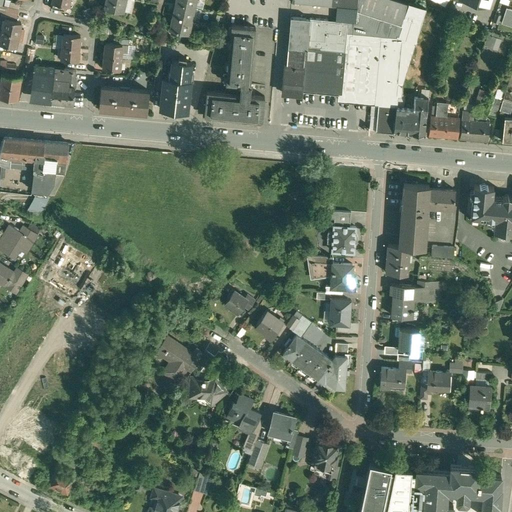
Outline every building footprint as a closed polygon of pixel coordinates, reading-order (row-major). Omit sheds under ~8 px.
[(69,0),(53,0),(52,8),(65,11),(67,5),(69,5),(69,0)] [(126,0),(106,0),(105,7),(124,11),(126,0)] [(409,4),(395,0),(358,0),(358,8),(357,22),(291,16),(290,35),(279,34),(277,55),(288,56),(289,47),(307,48),(346,51),(342,93),(342,97),(382,101),(380,130),(394,132),(397,107),(397,106),(399,95),(402,96),(403,84),(411,58),(426,9),(409,4)] [(193,6),(176,2),(173,16),(190,19),(191,14),(193,15),(195,7),(193,6)] [(500,23),(505,9),(499,7),(494,21),(500,23)] [(190,19),(173,16),(170,29),(190,33),(190,32),(187,32),(188,27),(190,28),(192,20),(190,19)] [(21,22),(5,19),(2,30),(22,35),(24,29),(20,28),(21,22)] [(256,27),(232,24),(227,82),(241,83),(240,94),(250,94),(251,84),(256,27)] [(22,35),(2,30),(0,41),(0,43),(16,47),(17,41),(21,42),(22,35)] [(488,31),(484,46),(499,50),(503,35),(488,31)] [(80,35),(62,33),(61,45),(78,47),(80,35)] [(114,43),(106,42),(105,55),(122,56),(122,51),(123,44),(114,43)] [(78,47),(61,45),(59,58),(77,60),(78,47)] [(346,51),(307,48),(289,47),(288,56),(287,65),(286,64),(283,93),(301,95),(302,90),(342,93),(346,51)] [(122,56),(105,55),(104,67),(120,69),(122,56)] [(192,62),(172,59),(171,69),(172,69),(171,77),(164,76),(160,108),(166,108),(166,107),(182,109),(182,110),(188,111),(192,80),(190,79),(191,71),(192,62)] [(20,63),(0,60),(0,66),(20,69),(20,63)] [(56,67),(36,64),(35,69),(32,93),(52,96),(56,68),(56,67)] [(81,71),(56,68),(52,96),(52,101),(65,102),(66,104),(69,105),(71,103),(73,103),(73,96),(86,97),(89,72),(81,71)] [(21,75),(2,72),(0,88),(0,95),(18,98),(21,75)] [(121,87),(102,85),(99,107),(123,109),(125,89),(120,89),(121,87)] [(149,90),(130,88),(130,90),(125,89),(123,109),(146,112),(147,112),(149,90)] [(240,94),(207,90),(205,114),(263,120),(265,96),(250,94),(240,94)] [(429,97),(415,96),(414,108),(412,133),(425,134),(429,97)] [(511,102),(502,100),(500,110),(510,113),(511,105),(511,102)] [(447,102),(438,101),(437,116),(446,117),(447,102)] [(397,106),(397,107),(394,132),(412,133),(414,108),(397,106)] [(470,111),(463,110),(460,138),(471,139),(473,120),(474,111),(470,111)] [(437,116),(433,115),(431,135),(458,138),(460,118),(446,117),(437,116)] [(481,116),(480,121),(473,120),(471,139),(488,140),(490,121),(486,121),(486,117),(481,116)] [(511,117),(505,116),(502,140),(511,140),(511,117)] [(45,140),(5,136),(0,148),(0,157),(9,161),(9,156),(35,158),(34,169),(34,170),(32,189),(48,191),(54,182),(55,169),(52,168),(54,159),(67,160),(68,160),(69,142),(45,140)] [(35,158),(9,156),(9,161),(0,157),(0,164),(7,167),(11,167),(34,169),(35,158)] [(323,170),(311,169),(310,180),(322,181),(323,170)] [(429,185),(405,183),(400,245),(400,246),(409,246),(425,248),(428,206),(429,188),(429,185)] [(508,195),(504,197),(503,197),(494,196),(494,187),(488,186),(485,184),(481,185),(474,185),(471,217),(479,217),(479,219),(486,220),(487,218),(495,219),(494,231),(501,231),(501,234),(504,236),(508,235),(508,232),(511,232),(511,197),(509,195),(509,194),(508,195)] [(455,189),(429,188),(428,206),(454,207),(455,189)] [(50,197),(36,194),(27,211),(38,216),(50,197)] [(351,211),(328,210),(328,218),(335,218),(334,225),(350,226),(350,224),(351,211)] [(10,224),(0,240),(0,247),(13,256),(21,244),(29,248),(38,233),(24,225),(20,230),(10,224)] [(350,226),(334,225),(334,232),(328,232),(328,235),(327,240),(328,240),(327,243),(333,243),(332,251),(354,252),(355,241),(354,241),(354,237),(355,237),(356,226),(350,226)] [(400,245),(389,244),(387,272),(407,274),(409,246),(400,246),(400,245)] [(455,247),(432,245),(432,256),(454,257),(455,247)] [(353,264),(333,262),(334,257),(311,255),(315,277),(332,274),(332,278),(334,278),(333,286),(343,287),(352,287),(353,264)] [(0,263),(0,280),(8,285),(9,283),(18,288),(24,278),(15,272),(0,263)] [(28,272),(18,266),(15,272),(24,278),(28,272)] [(419,285),(392,284),(391,292),(394,293),(392,315),(412,316),(412,309),(416,309),(417,298),(434,299),(435,287),(433,287),(433,281),(419,280),(419,285)] [(246,296),(234,288),(225,301),(238,311),(244,304),(249,308),(255,299),(248,293),(246,296)] [(351,300),(332,298),(331,321),(329,321),(329,322),(348,323),(349,310),(350,310),(351,300)] [(267,309),(256,324),(273,335),(283,321),(267,309)] [(312,321),(303,314),(299,319),(299,320),(309,326),(312,321)] [(294,315),(287,324),(293,328),(295,325),(299,320),(299,319),(294,315)] [(309,326),(299,320),(295,325),(305,332),(309,326)] [(305,332),(295,325),(293,328),(291,330),(296,333),(297,333),(301,336),(305,332)] [(420,329),(400,328),(399,348),(408,349),(408,350),(408,353),(410,354),(418,354),(418,349),(420,329)] [(296,333),(283,353),(292,359),(306,340),(301,336),(297,333),(296,333)] [(187,348),(167,334),(156,350),(171,360),(164,371),(178,380),(188,366),(194,357),(191,355),(185,351),(187,348)] [(306,340),(292,359),(301,366),(315,346),(306,340)] [(348,343),(336,342),(335,354),(347,355),(348,343)] [(315,346),(301,366),(310,372),(323,352),(315,346)] [(196,347),(191,355),(194,357),(188,366),(192,368),(192,369),(192,370),(199,360),(203,352),(196,347)] [(216,356),(205,349),(203,352),(199,360),(209,367),(216,356)] [(424,349),(418,349),(418,354),(410,354),(409,360),(412,360),(423,361),(424,349)] [(323,352),(310,372),(319,378),(333,359),(332,358),(323,352)] [(347,355),(335,354),(332,358),(333,359),(319,378),(325,382),(326,380),(336,387),(345,388),(347,355)] [(399,368),(382,367),(382,372),(381,372),(380,381),(381,381),(381,386),(404,387),(406,370),(412,371),(412,360),(409,360),(400,359),(399,368)] [(450,371),(423,369),(422,382),(428,382),(427,386),(428,386),(441,387),(441,385),(450,385),(450,371)] [(492,372),(477,371),(477,378),(492,379),(492,372)] [(210,379),(205,378),(203,378),(194,378),(194,387),(192,389),(192,393),(193,395),(197,395),(199,394),(205,394),(211,402),(225,390),(219,384),(215,383),(210,379)] [(491,386),(471,384),(469,404),(470,404),(470,401),(481,402),(481,406),(483,406),(489,407),(491,386)] [(250,396),(241,392),(237,401),(234,400),(229,411),(235,414),(234,416),(241,420),(240,423),(251,428),(254,429),(257,420),(261,411),(249,406),(251,402),(252,402),(252,401),(251,401),(251,400),(251,399),(251,398),(251,397),(250,396)] [(289,414),(275,410),(269,431),(270,431),(271,429),(289,434),(289,436),(290,436),(295,416),(288,415),(289,414)] [(254,429),(251,428),(244,445),(253,449),(257,439),(264,423),(257,420),(254,429)] [(308,437),(296,434),(292,452),(304,455),(308,437)] [(253,449),(249,462),(261,466),(269,443),(257,439),(253,449)] [(338,444),(317,439),(313,460),(315,460),(314,467),(331,471),(333,464),(336,464),(338,454),(336,453),(338,444)] [(370,459),(365,480),(367,480),(365,488),(364,488),(358,511),(380,511),(382,505),(390,470),(391,464),(370,459)] [(450,471),(417,468),(416,472),(411,472),(412,468),(395,466),(394,470),(390,470),(382,505),(387,505),(386,511),(399,511),(408,511),(409,507),(423,508),(423,511),(452,511),(453,504),(447,503),(448,491),(457,492),(456,499),(459,502),(466,503),(469,501),(470,492),(483,493),(483,498),(481,498),(481,501),(483,501),(481,511),(498,511),(499,504),(500,504),(502,487),(501,487),(502,475),(479,473),(480,466),(451,464),(450,471)] [(74,477),(56,469),(49,485),(68,493),(74,477)] [(193,489),(207,494),(213,475),(199,471),(193,489)] [(145,479),(138,477),(135,488),(141,490),(145,479)] [(170,492),(166,491),(165,491),(161,490),(155,488),(152,496),(159,498),(156,509),(151,508),(150,510),(149,511),(148,511),(176,511),(181,496),(171,493),(170,492)]
